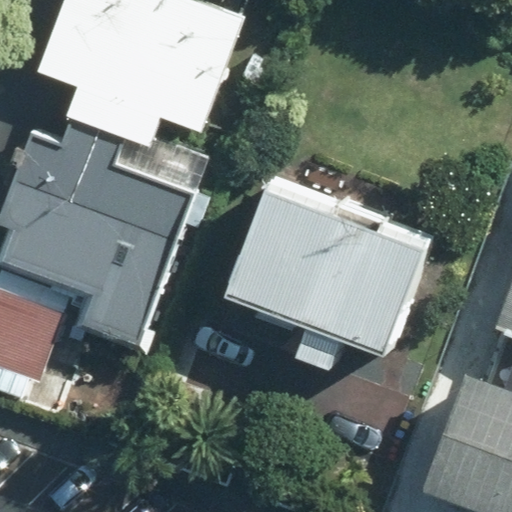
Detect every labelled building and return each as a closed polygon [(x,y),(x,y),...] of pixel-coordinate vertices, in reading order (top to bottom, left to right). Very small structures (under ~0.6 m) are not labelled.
[(69,0),(43,72),(86,88),(75,117),(82,120),(129,137),(154,147),(165,118),(207,134),(249,20),(194,0),(69,0)] [(7,226),(14,228),(3,260),(101,296),(91,323),(149,345),(205,197),(118,165),(129,137),(82,120),(71,150),(40,139),(7,226)] [(339,370),(350,337),(393,351),(432,236),(275,183),(237,298),(318,326),(307,360),(339,370)] [(74,305),(0,282),(0,370),(49,385),(74,305)] [(261,341),(206,318),(181,378),(237,401),(261,341)] [(511,511),(511,387),(476,376),(435,501),(470,511),(511,511)]
